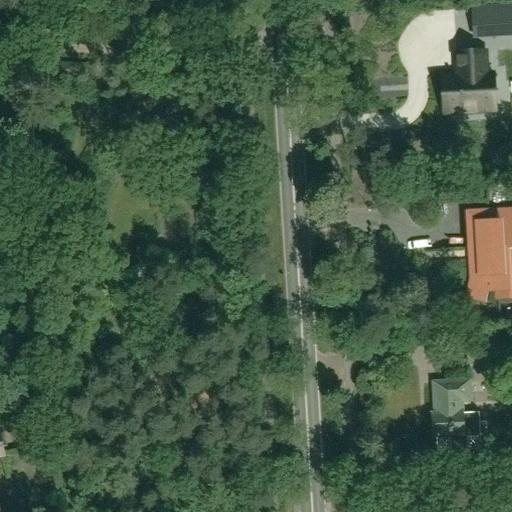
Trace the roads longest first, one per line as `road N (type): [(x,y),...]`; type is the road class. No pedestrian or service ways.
road 1 (primary): [(311,511),(284,42)]
road 2 (residential): [(284,42),(0,42)]
